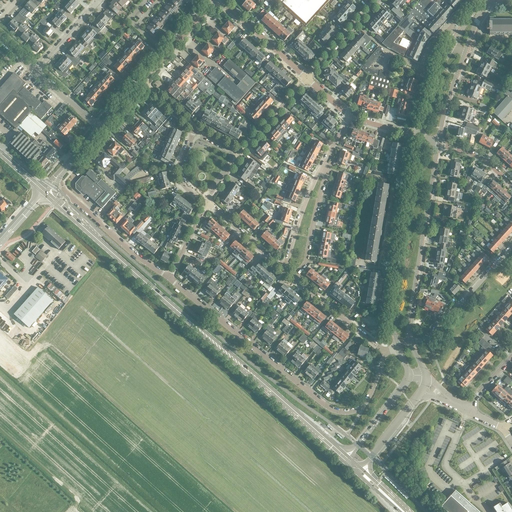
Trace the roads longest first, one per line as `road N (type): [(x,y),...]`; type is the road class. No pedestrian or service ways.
road 1 (secondary): [(345,459),(54,200)]
road 2 (residential): [(363,406),(347,413),(328,407),(168,279)]
road 3 (tertiary): [(420,137),(392,312),(398,348)]
road 4 (tertiary): [(411,342),(407,326),(437,141)]
road 5 (residential): [(168,279),(66,192),(58,175)]
road 6 (residential): [(411,342),(444,321),(511,246)]
